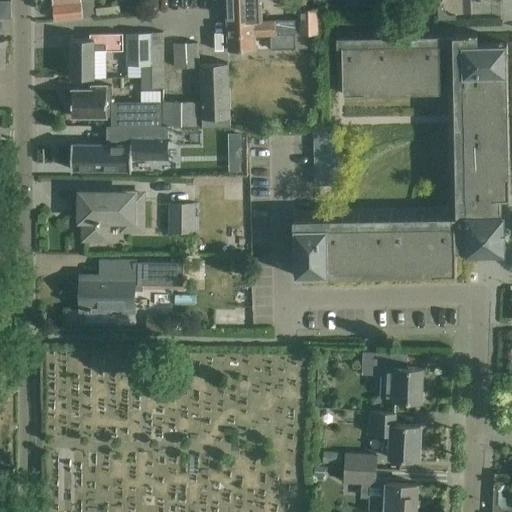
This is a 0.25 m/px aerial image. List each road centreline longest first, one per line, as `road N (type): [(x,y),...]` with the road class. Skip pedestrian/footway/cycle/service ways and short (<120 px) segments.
road 1 (unclassified): [(29,511),(25,30)]
road 2 (residential): [(482,306),(282,311),(276,148)]
road 3 (residential): [(213,20),(25,30)]
road 4 (unclassified): [(474,438),(482,306)]
